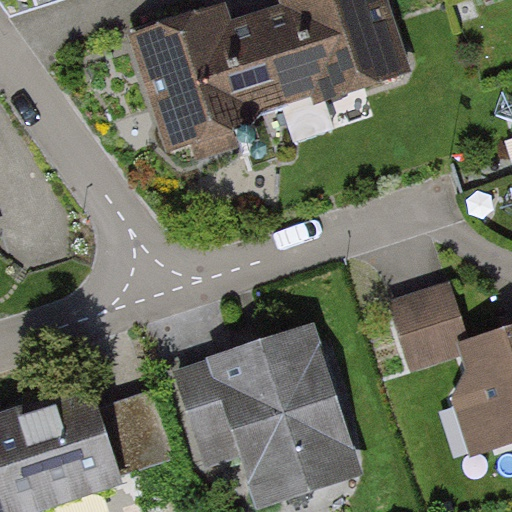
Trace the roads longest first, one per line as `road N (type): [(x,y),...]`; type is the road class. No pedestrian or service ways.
road 1 (residential): [(151,283),(210,279),(439,206)]
road 2 (residential): [(0,47),(135,237),(151,283)]
road 3 (residential): [(151,283),(89,318),(0,348)]
